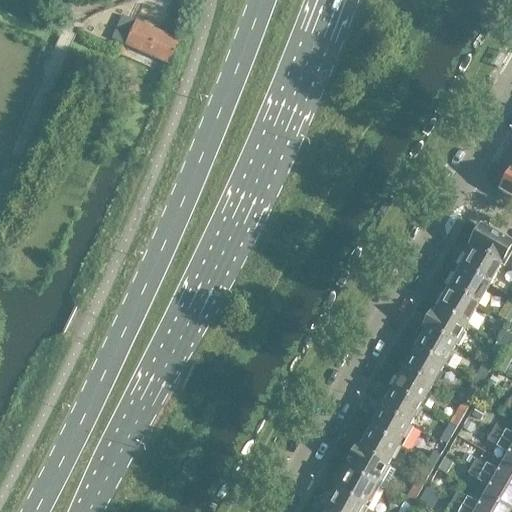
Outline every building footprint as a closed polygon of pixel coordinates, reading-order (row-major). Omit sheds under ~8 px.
[(171,66),(182,42),(181,42),(136,22),(123,16),(112,40),(126,46),(171,66)] [(511,171),(500,191),(511,198),(511,171)] [(511,245),(481,228),(476,237),(474,237),(470,245),(471,246),(470,248),(503,266),(509,255),(511,256),(511,245)] [(469,257),(466,255),(459,268),(491,286),(499,274),(503,266),(470,248),(473,250),(469,257)] [(462,270),(458,276),(455,274),(447,287),(480,306),(491,286),(459,268),(458,268),(462,270)] [(447,297),(443,295),(435,308),(468,327),(480,306),(447,287),(447,288),(450,290),(447,297)] [(508,312),(511,307),(504,302),(501,307),(508,312)] [(432,314),(424,328),(457,347),(468,327),(435,308),(439,310),(435,316),(432,314)] [(417,349),(416,350),(446,367),(457,347),(424,328),(427,330),(422,338),(420,337),(414,347),(417,349)] [(496,343),(508,349),(511,341),(511,336),(502,331),(496,343)] [(503,358),(508,349),(496,343),(491,351),(503,358)] [(405,369),(405,370),(434,387),(446,367),(416,350),(411,359),(408,358),(403,368),(405,369)] [(511,356),(506,353),(496,370),(504,375),(511,361),(511,356)] [(397,378),(391,388),(394,389),(393,391),(422,408),(434,387),(405,370),(400,379),(397,378)] [(473,382),(480,386),(487,375),(480,371),(473,382)] [(474,397),(480,386),(473,382),(467,393),(474,397)] [(500,394),(509,399),(511,393),(503,388),(500,394)] [(390,391),(384,401),(387,403),(382,411),(411,427),(422,408),(393,391),(392,392),(390,391)] [(449,423),(457,427),(468,407),(461,403),(449,423)] [(485,408),(477,403),(472,411),(481,416),(485,408)] [(373,421),(376,422),(371,431),(400,447),(411,427),(382,411),(380,409),(373,421)] [(472,434),(477,425),(468,420),(463,428),(472,434)] [(451,438),(457,427),(449,423),(443,433),(451,438)] [(511,434),(506,432),(506,433),(495,427),(491,434),(501,440),(511,446),(511,434)] [(368,431),(362,441),(365,442),(360,450),(389,467),(400,447),(371,431),(370,432),(368,431)] [(497,448),(508,454),(503,463),(511,468),(511,446),(501,440),(491,434),(487,440),(497,447),(497,448)] [(352,464),(348,471),(378,488),(387,493),(398,473),(389,468),(389,467),(357,449),(350,463),(352,464)] [(426,462),(433,466),(439,455),(432,451),(426,462)] [(463,462),(470,466),(474,459),(467,455),(463,462)] [(445,475),(452,463),(445,459),(438,471),(445,475)] [(511,468),(503,463),(498,471),(487,465),(486,466),(476,460),(472,467),(482,474),(511,490),(511,468)] [(420,473),(427,477),(433,466),(426,462),(420,473)] [(477,482),(488,488),(483,497),(510,511),(511,508),(511,490),(482,474),(472,467),(468,474),(478,480),(477,482)] [(342,483),(337,492),(366,508),(378,488),(348,471),(348,473),(345,471),(339,481),(342,483)] [(404,502),(411,506),(422,487),(415,483),(404,502)] [(331,503),(325,511),(364,511),(366,508),(337,492),(336,493),(334,492),(328,502),(331,503)] [(432,497),(425,493),(421,500),(428,505),(432,497)] [(470,511),(510,511),(483,497),(479,505),(468,498),(467,499),(457,494),(452,501),(463,507),(470,511)] [(470,511),(463,507),(452,501),(448,508),(455,511),(470,511)] [(407,511),(411,506),(404,502),(398,511),(407,511)]
